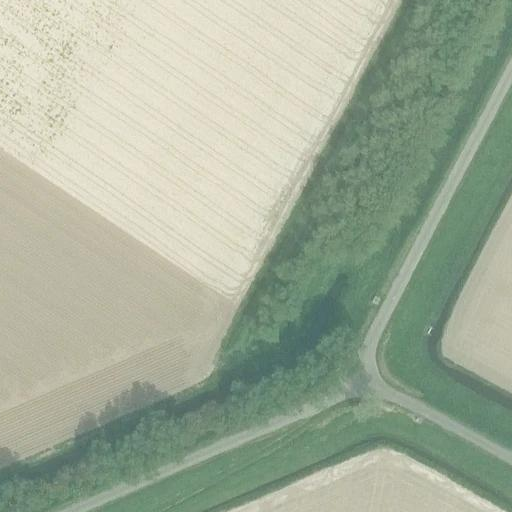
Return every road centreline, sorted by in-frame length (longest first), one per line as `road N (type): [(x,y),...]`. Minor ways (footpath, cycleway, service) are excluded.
road 1 (unclassified): [(355,372),(511,70)]
road 2 (unclassified): [(77,511),(293,416),(332,396),(355,372)]
road 3 (track): [(158,511),(308,429),(332,396)]
road 4 (unclassified): [(511,458),(355,372)]
